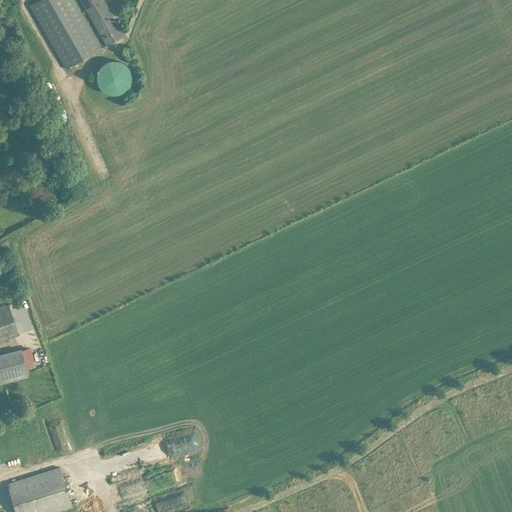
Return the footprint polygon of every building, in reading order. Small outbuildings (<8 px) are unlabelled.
[(38,0),(30,5),(35,14),(66,69),(102,48),(73,0),(38,0)] [(112,6),(108,8),(103,0),(80,0),(107,45),(124,35),(114,17),(118,15),(112,6)] [(110,93),(117,94),(125,90),(130,84),(131,77),(130,70),(125,64),(118,60),(110,61),(104,63),(99,69),(97,77),(99,85),(104,90),(110,93)] [(8,305),(0,308),(0,341),(19,335),(8,305)] [(0,383),(28,376),(25,368),(33,365),(29,347),(0,354),(0,383)] [(17,511),(46,511),(72,504),(59,466),(8,482),(17,511)]
